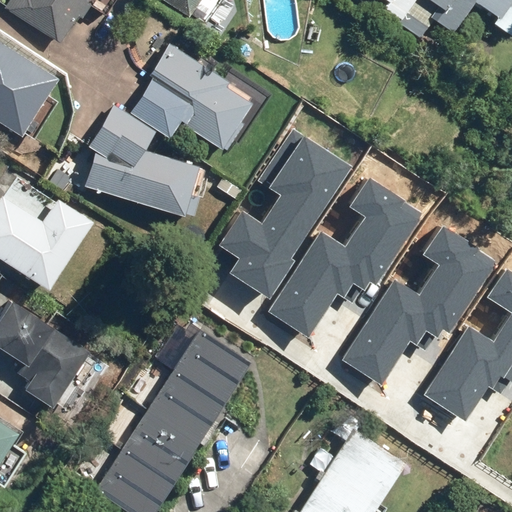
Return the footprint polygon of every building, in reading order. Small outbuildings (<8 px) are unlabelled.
[(59,41),(84,0),(2,0),(0,4),(59,41)] [(168,0),(190,13),(197,0),(168,0)] [(511,30),(511,0),(389,0),(402,9),(394,21),(418,37),(426,26),(429,28),(436,16),(452,26),(469,0),(482,0),(498,10),(493,18),(511,30)] [(0,118),(22,132),(58,74),(0,38),(0,118)] [(223,142),(251,95),(225,79),(229,73),(211,62),(171,38),(155,66),(140,90),(141,91),(131,107),(171,131),(180,116),(223,142)] [(184,209),(198,159),(142,144),(154,124),(114,101),(91,142),(95,145),(85,182),(184,209)] [(269,297),(354,168),(292,128),(258,180),(280,195),(262,223),(242,209),(219,244),(240,257),(230,272),(269,297)] [(422,213),(367,178),(349,207),(364,216),(343,249),(318,232),(268,310),(308,336),(344,279),(370,295),(422,213)] [(50,284),(92,215),(57,194),(43,218),(2,193),(0,196),(0,257),(27,274),(29,271),(50,284)] [(497,262),(442,227),(424,255),(439,265),(418,297),(393,281),(343,359),(383,384),(419,328),(445,344),(497,262)] [(511,272),(506,268),(487,297),(511,312),(493,342),(468,326),(423,396),(465,423),(496,375),(511,384),(511,272)] [(90,345),(12,295),(0,313),(0,343),(20,356),(12,368),(29,379),(24,387),(52,405),(90,345)] [(149,511),(252,358),(201,324),(93,487),(131,511),(149,511)] [(0,482),(3,484),(27,448),(12,438),(18,428),(0,416),(0,482)] [(369,511),(407,455),(356,422),(297,511),(369,511)]
